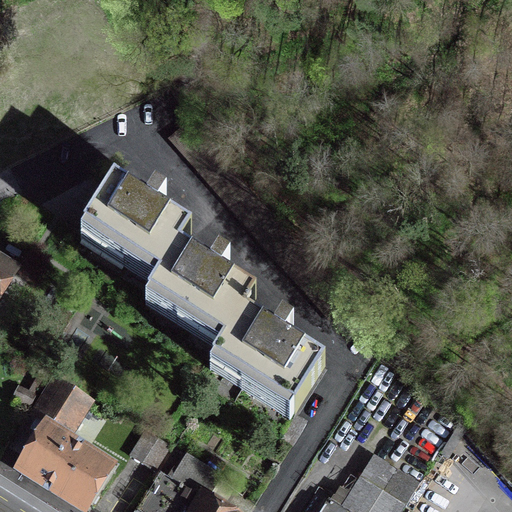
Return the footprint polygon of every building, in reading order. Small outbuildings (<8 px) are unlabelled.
[(159,282),(161,283),(179,253),(190,237),(158,216),(166,204),(158,199),(154,206),(150,211),(113,188),(84,234),(159,282)] [(224,346),(226,347),(248,312),(255,301),(222,281),(230,268),(219,261),(216,264),(220,266),(217,271),(214,275),(179,253),(161,283),(159,282),(149,299),(224,346)] [(0,316),(5,320),(29,282),(0,264),(0,316)] [(226,347),(224,346),(213,363),(294,415),(324,368),(283,343),(290,331),(291,330),(283,325),(278,331),(275,337),(247,320),(251,314),(248,312),(226,347)] [(34,424),(47,432),(73,448),(78,440),(69,435),(89,402),(59,384),(34,424)] [(294,416),(280,437),(292,444),(306,423),(294,416)] [(108,469),(73,448),(47,432),(23,471),(54,490),(83,508),(108,469)] [(146,432),(130,457),(155,472),(170,448),(146,432)] [(223,511),(206,502),(221,478),(174,449),(134,511),(223,511)] [(374,459),(343,508),(348,511),(400,511),(417,487),(374,459)] [(348,511),(343,508),(330,500),(322,511),(348,511)]
